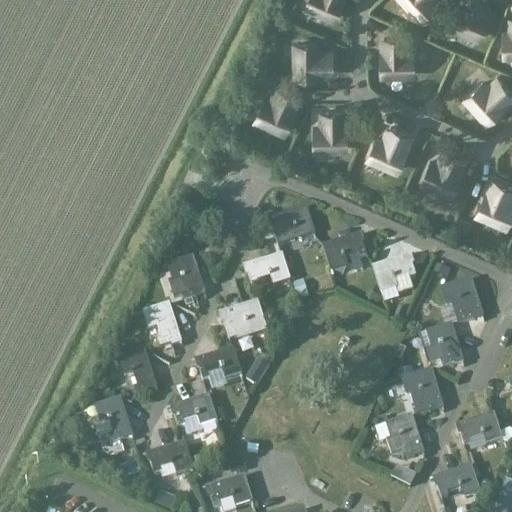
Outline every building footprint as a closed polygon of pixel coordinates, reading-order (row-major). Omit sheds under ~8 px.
[(306,0),(304,6),(334,19),(341,0),(306,0)] [(402,0),(419,18),(435,4),(431,0),(402,0)] [(459,6),(450,25),(479,38),(488,19),(480,15),(486,2),(482,0),(463,0),(461,7),(459,6)] [(511,19),(511,34),(503,34),(503,56),(511,55),(511,19)] [(413,75),(413,53),(404,53),(404,38),(383,38),(383,53),(380,53),(381,75),(413,75)] [(317,76),(317,74),(332,74),(331,52),(316,52),(316,44),(295,45),(295,77),(317,76)] [(486,89),(481,83),(465,98),(486,122),(502,107),(501,106),(511,96),(497,79),(486,89)] [(263,100),(254,120),(284,132),(292,113),(290,112),(296,98),(276,89),(270,103),(263,100)] [(313,149),(346,149),(345,127),(343,127),(343,113),(321,113),(321,128),(313,128),(313,149)] [(376,138),(367,158),(396,171),(405,151),(403,150),(409,136),(389,127),(383,141),(376,138)] [(430,162),(421,182),(450,194),(459,175),(457,174),(463,160),(443,151),(437,165),(430,162)] [(485,194),(476,213),(505,226),(511,211),(511,205),(507,203),(511,191),(511,189),(493,181),(487,195),(485,194)] [(270,230),(271,230),(277,247),(313,235),(305,210),(267,222),(270,230)] [(363,246),(361,235),(322,248),(329,274),(347,268),(345,260),(357,256),(358,259),(365,257),(362,246),(363,246)] [(413,266),(410,256),(371,269),(379,296),(396,290),(394,282),(407,276),(408,280),(415,278),(411,266),(413,266)] [(272,288),(290,283),(281,257),(242,268),(244,277),(247,277),(250,289),(257,287),(256,283),(270,280),(272,288)] [(195,300),(205,298),(193,258),(166,267),(171,282),(168,284),(173,300),(182,298),(184,303),(195,299),(195,300)] [(471,280),(438,290),(444,308),(450,306),(456,325),(461,324),(473,321),(474,323),(483,319),(471,280)] [(220,325),(222,324),(227,340),(264,329),(257,304),(217,315),(220,325)] [(172,347),(181,345),(168,305),(142,313),(148,330),(156,328),(161,342),(157,343),(159,349),(170,345),(172,347)] [(463,365),(451,325),(425,334),(418,336),(427,367),(435,365),(436,370),(441,368),(442,370),(453,366),(454,368),(463,365)] [(223,382),(242,377),(233,350),(193,362),(196,371),(198,371),(202,383),(209,381),(208,377),(221,373),(223,382)] [(147,395),(156,392),(144,352),(118,360),(123,378),(132,375),(136,388),(133,390),(135,397),(146,393),(147,395)] [(443,410),(431,371),(399,381),(405,398),(409,397),(416,417),(421,415),(421,416),(433,411),(434,413),(443,410)] [(208,397),(196,401),(170,409),(172,418),(173,417),(177,430),(184,428),(184,425),(197,420),(199,429),(216,424),(208,397)] [(119,399),(115,401),(93,408),(99,425),(108,423),(112,436),(109,437),(111,443),(122,440),(122,442),(132,439),(119,399)] [(484,447),(502,442),(494,415),(454,428),(456,438),(459,437),(462,448),(469,447),(468,443),(482,439),(484,447)] [(410,416),(385,425),(385,427),(374,430),(378,444),(385,441),(391,459),(400,456),(402,460),(414,458),(414,459),(423,457),(410,416)] [(174,476),(192,471),(184,444),(144,456),(147,465),(150,465),(153,476),(159,474),(159,472),(172,467),(174,476)] [(462,499),(479,493),(470,468),(431,480),(434,489),(436,488),(440,501),(447,499),(446,496),(459,491),(462,499)] [(243,477),(204,490),(207,499),(209,499),(213,510),(219,508),(220,511),(234,511),(233,509),(234,509),(252,504),(243,477)]
